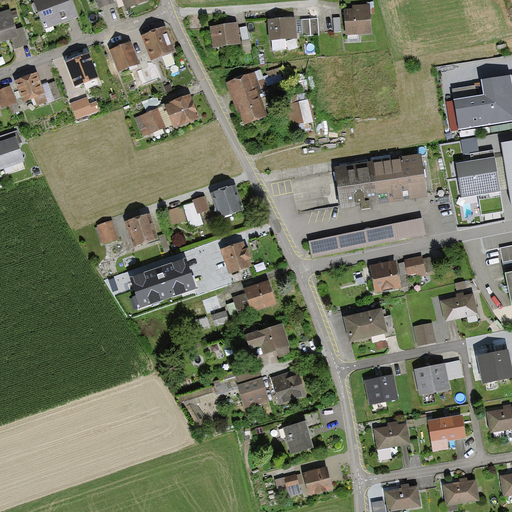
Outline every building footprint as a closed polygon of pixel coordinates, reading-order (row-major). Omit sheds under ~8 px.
[(69,0),(32,0),(43,27),(75,15),(69,0)] [(352,8),(344,9),(346,35),(348,35),(358,34),(372,33),(370,4),(352,5),(352,8)] [(9,11),(0,13),(0,41),(10,38),(13,49),(26,44),(20,28),(15,30),(9,11)] [(295,17),(268,19),(269,41),(297,38),(297,36),(296,20),(295,17)] [(340,17),(333,17),(334,31),(341,31),(340,17)] [(318,18),(301,20),(303,36),(319,35),(318,18)] [(238,22),(210,26),(213,48),(241,43),(238,22)] [(247,26),(239,28),(242,40),(250,39),(247,26)] [(164,28),(142,37),(150,57),(172,48),(164,28)] [(252,50),(250,39),(242,40),(241,41),(244,51),(252,50)] [(130,43),(109,50),(117,71),(138,63),(130,43)] [(86,56),(65,65),(74,87),(95,79),(86,56)] [(152,65),(139,70),(144,83),(157,78),(152,65)] [(280,67),(267,71),(269,78),(282,74),(280,67)] [(260,70),(255,72),(263,93),(268,91),(260,70)] [(35,72),(14,80),(22,102),(43,94),(35,72)] [(255,72),(226,83),(237,113),(240,113),(244,125),(268,116),(260,94),(263,93),(255,72)] [(511,80),(511,74),(481,79),(482,82),(484,94),(454,99),(454,100),(459,129),(511,120),(511,80)] [(452,89),(454,99),(484,94),(482,82),(475,83),(475,85),(452,89)] [(8,88),(0,90),(0,104),(1,107),(13,102),(8,88)] [(308,92),(284,97),(291,126),(304,123),(304,124),(315,122),(308,92)] [(187,96),(164,105),(173,127),(196,117),(187,96)] [(459,129),(454,100),(446,102),(451,131),(459,130),(459,129)] [(87,101),(73,105),(77,118),(98,111),(96,104),(89,106),(87,101)] [(161,127),(155,111),(137,118),(143,134),(161,127)] [(479,152),(476,137),(461,140),(464,155),(470,154),(479,152)] [(14,138),(0,142),(0,170),(23,162),(14,138)] [(511,140),(501,142),(504,156),(509,189),(511,205),(511,204),(511,140)] [(470,154),(471,161),(495,157),(494,150),(479,152),(470,154)] [(421,154),(334,166),(340,209),(427,196),(421,154)] [(504,156),(495,158),(501,190),(509,189),(504,156)] [(495,158),(495,157),(471,161),(456,163),(461,198),(501,191),(501,190),(495,158)] [(232,186),(211,193),(219,218),(240,212),(232,186)] [(206,210),(202,199),(180,207),(188,229),(201,224),(197,213),(206,210)] [(147,215),(125,223),(133,248),(156,240),(147,215)] [(423,218),(308,241),(312,258),(426,234),(423,218)] [(110,222),(95,227),(101,244),(116,239),(110,222)] [(243,242),(220,250),(228,273),(251,265),(243,242)] [(511,245),(500,248),(503,262),(511,260),(511,245)] [(422,256),(405,259),(405,262),(408,274),(408,275),(417,273),(417,277),(426,275),(426,272),(423,258),(422,256)] [(432,256),(423,258),(426,272),(435,270),(432,256)] [(396,260),(369,265),(375,293),(401,288),(396,260)] [(408,274),(405,262),(399,263),(401,275),(408,274)] [(275,306),(268,280),(244,287),(246,294),(234,298),(235,302),(227,305),(230,314),(249,308),(251,313),(275,306)] [(465,281),(455,283),(457,291),(466,289),(465,281)] [(457,297),(440,301),(445,322),(478,314),(473,293),(464,295),(457,297)] [(215,296),(202,300),(206,313),(219,308),(215,296)] [(382,308),(343,317),(349,342),(385,333),(388,333),(384,316),(382,308)] [(224,312),(212,316),(214,325),(226,321),(224,312)] [(391,315),(384,316),(388,333),(385,333),(386,338),(396,335),(391,315)] [(432,323),(414,326),(418,346),(436,342),(432,323)] [(287,347),(280,324),(246,335),(250,347),(260,344),(263,354),(287,347)] [(386,340),(376,343),(377,350),(388,347),(386,340)] [(511,367),(508,349),(477,356),(482,384),(511,377),(511,367)] [(460,360),(445,363),(448,380),(463,377),(460,360)] [(445,363),(414,369),(419,395),(450,389),(448,380),(445,363)] [(266,400),(255,364),(218,375),(220,381),(235,376),(244,406),(266,400)] [(296,371),(272,378),(278,401),(303,394),(296,371)] [(394,375),(364,381),(369,405),(399,399),(394,375)] [(487,411),(490,433),(511,428),(511,407),(503,409),(487,411)] [(432,419),(428,420),(429,424),(433,452),(449,449),(448,441),(466,438),(463,415),(432,419)] [(428,420),(432,419),(431,416),(414,419),(415,426),(429,424),(428,420)] [(415,426),(414,419),(406,420),(407,423),(408,427),(415,426)] [(304,422),(281,429),(289,455),(312,447),(304,422)] [(388,426),(374,429),(377,450),(411,444),(408,427),(407,423),(398,424),(388,426)] [(330,488),(325,468),(304,474),(309,493),(330,488)] [(511,473),(500,476),(503,497),(511,495),(511,473)] [(295,476),(285,478),(286,485),(297,483),(295,476)] [(460,482),(443,485),(446,506),(447,506),(458,504),(479,500),(476,479),(468,481),(460,482)] [(402,488),(385,491),(388,511),(402,511),(403,510),(422,507),(418,485),(409,487),(402,488)] [(385,511),(384,500),(372,502),(373,511),(385,511)]
